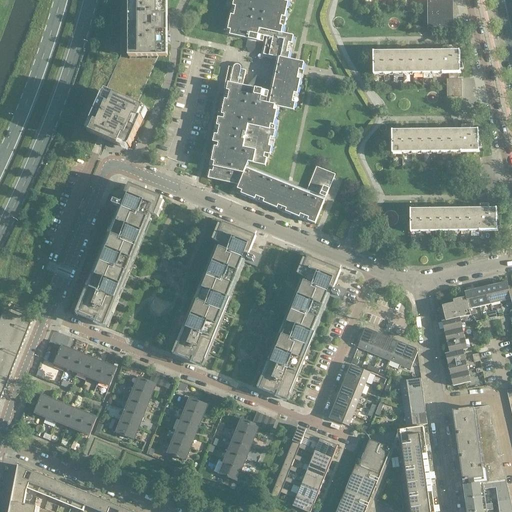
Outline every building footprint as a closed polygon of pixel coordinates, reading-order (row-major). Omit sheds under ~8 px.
[(91,122),(87,131),(90,133),(119,146),(129,150),(130,148),(147,110),(145,109),(138,106),(168,40),(167,0),(120,0),(120,56),(103,94),(91,122)] [(234,0),(233,6),(236,7),(234,16),(231,15),(228,30),(231,30),(230,35),(249,39),(247,47),(248,47),(248,48),(249,50),(250,52),(259,42),(263,43),(261,54),(259,55),(258,55),(258,58),(259,59),(260,60),(262,59),(263,57),(276,60),(269,92),(259,90),(260,83),(260,81),(259,79),(257,78),(248,88),(242,86),(246,70),(242,70),(242,68),(242,66),(240,64),(238,63),(236,63),(234,64),(233,66),(232,67),(229,67),(224,88),(227,89),(226,96),(229,97),(228,101),(225,100),(222,115),(225,116),(224,119),(219,118),(217,126),(220,127),(218,136),(215,135),(213,143),(219,144),(218,148),(215,147),(212,162),(215,163),(213,171),(210,171),(208,178),(239,185),(237,192),(255,199),(256,196),(264,200),(264,203),(277,208),(278,205),(287,209),(286,212),(299,217),(300,215),(309,218),(308,221),(315,224),(325,201),(324,201),(325,198),(326,198),(335,175),(316,167),(307,191),(289,184),(247,166),(249,163),(265,166),(267,159),(264,158),(265,154),(270,155),(271,147),(268,147),(270,138),(273,138),(275,130),(270,129),(271,125),(274,126),(277,111),(274,111),(275,106),(294,111),(295,103),(292,102),(294,93),(297,94),(303,69),(304,63),(288,60),(290,52),(287,52),(288,43),(292,43),(293,36),(281,33),(283,26),(280,26),(282,17),(285,17),(288,3),(285,2),(285,0),(234,0)] [(430,0),(428,0),(428,27),(451,27),(451,0),(439,0),(430,0)] [(443,51),(374,52),(373,52),(373,74),(374,74),(449,73),(449,79),(459,79),(461,79),(461,78),(457,78),(457,73),(460,73),(460,72),(459,51),(458,51),(458,52),(451,52),(451,48),(443,48),(443,51)] [(461,130),(392,131),(392,153),(393,153),(460,152),(467,152),(467,158),(476,158),(476,152),(479,152),(479,151),(478,151),(478,130),(477,130),(470,130),(470,127),(461,127),(461,130)] [(105,326),(108,328),(130,274),(129,274),(151,221),(153,216),(155,217),(162,199),(129,185),(123,201),(110,196),(106,206),(119,211),(98,262),(79,309),(77,316),(104,327),(105,326)] [(480,209),(410,210),(411,232),(421,232),(478,231),(497,231),(497,230),(496,209),(489,209),(489,206),(480,206),(480,209)] [(225,224),(223,223),(215,242),(218,243),(194,300),(172,354),(175,355),(203,367),(205,360),(206,361),(225,313),(245,263),(256,267),(260,257),(249,252),(256,236),(225,224)] [(260,390),(288,401),(290,395),(291,395),(310,347),(330,297),(341,301),(345,291),(334,287),(341,271),(307,257),(300,276),(302,277),(279,334),(278,334),(257,388),(260,390)] [(507,282),(496,284),(500,302),(505,301),(507,307),(511,305),(511,301),(511,299),(509,292),(510,292),(509,287),(507,282)] [(496,284),(486,287),(490,304),(500,302),(496,284)] [(486,287),(476,289),(480,307),(490,304),(486,287)] [(465,292),(466,297),(470,315),(476,314),(475,308),(480,307),(476,289),(465,292)] [(454,303),(442,306),(446,321),(460,318),(466,316),(470,315),(466,297),(453,300),(454,303)] [(32,322),(4,311),(0,319),(0,398),(1,399),(32,322)] [(444,327),(445,333),(463,329),(461,323),(467,322),(466,316),(460,318),(446,321),(447,326),(444,327)] [(365,328),(357,347),(368,352),(376,332),(365,328)] [(463,329),(445,333),(447,343),(465,339),(463,329)] [(387,337),(376,332),(368,352),(379,356),(387,337)] [(387,337),(379,356),(388,360),(396,341),(387,337)] [(465,339),(447,343),(449,353),(463,350),(467,349),(465,339)] [(396,341),(388,360),(398,364),(406,344),(396,341)] [(50,356),(48,362),(66,369),(73,351),(55,344),(51,355),(50,356)] [(417,349),(406,344),(398,364),(411,369),(418,353),(417,350),(417,349)] [(446,354),(448,365),(466,361),(463,350),(449,353),(446,354)] [(73,351),(66,369),(77,373),(84,355),(73,351)] [(95,360),(84,355),(77,373),(88,378),(95,360)] [(106,364),(95,360),(88,378),(99,382),(106,364)] [(466,361),(448,365),(451,376),(468,372),(466,361)] [(117,368),(106,364),(99,382),(110,386),(117,368)] [(125,364),(123,370),(130,373),(132,367),(125,364)] [(350,365),(346,376),(365,384),(370,373),(350,365)] [(45,372),(38,370),(35,376),(42,378),(45,372)] [(154,372),(150,382),(156,384),(160,374),(154,372)] [(468,372),(451,376),(453,386),(471,382),(468,372)] [(156,384),(157,385),(162,387),(166,376),(160,374),(156,384)] [(166,376),(162,387),(168,389),(172,379),(166,376)] [(346,376),(342,386),(361,394),(365,384),(346,376)] [(139,377),(134,388),(152,396),(157,385),(156,384),(150,382),(139,377)] [(421,379),(401,381),(402,392),(423,390),(421,379)] [(177,389),(185,392),(187,386),(179,383),(177,389)] [(342,386),(338,396),(357,404),(361,394),(342,386)] [(134,388),(130,399),(148,406),(152,396),(134,388)] [(423,390),(402,392),(404,404),(424,402),(423,390)] [(205,392),(201,402),(207,405),(211,395),(205,392)] [(53,400),(42,395),(34,413),(46,418),(53,400)] [(211,395),(207,405),(208,405),(213,407),(217,397),(211,395)] [(338,396),(334,407),(353,415),(357,404),(338,396)] [(207,405),(201,402),(187,397),(182,408),(185,409),(203,416),(208,405),(207,405)] [(217,397),(213,407),(219,410),(223,400),(217,397)] [(130,399),(125,410),(143,418),(148,406),(130,399)] [(53,400),(46,418),(57,422),(64,405),(53,400)] [(424,402),(404,404),(405,416),(426,413),(424,402)] [(64,405),(57,422),(68,426),(75,409),(64,405)] [(453,411),(462,481),(463,485),(475,484),(480,483),(505,480),(488,406),(453,411)] [(334,407),(329,419),(348,426),(353,415),(334,407)] [(75,409),(68,426),(79,431),(86,413),(75,409)] [(185,409),(181,420),(199,427),(203,416),(185,409)] [(125,410),(121,421),(139,428),(143,418),(125,410)] [(86,413),(79,431),(90,435),(97,418),(86,413)] [(257,413),(253,423),(259,426),(263,416),(257,413)] [(426,413),(405,416),(407,427),(427,424),(426,413)] [(263,416),(259,426),(260,426),(265,428),(269,418),(263,416)] [(255,437),(260,426),(259,426),(253,423),(237,417),(233,428),(237,430),(255,437)] [(269,418),(265,428),(271,430),(275,421),(269,418)] [(134,440),(139,428),(121,421),(117,420),(112,431),(116,433),(134,440)] [(181,420),(176,431),(194,438),(199,427),(181,420)] [(439,511),(428,426),(367,435),(335,511),(439,511)] [(306,430),(299,427),(292,441),(293,442),(300,444),(303,437),(318,443),(315,451),(333,458),(338,446),(305,433),(306,430)] [(237,430),(232,441),(250,448),(255,437),(237,430)] [(176,431),(172,442),(190,449),(194,438),(176,431)] [(232,441),(228,452),(246,459),(250,448),(232,441)] [(190,449),(172,442),(167,453),(186,461),(190,449)] [(333,458),(315,451),(300,444),(293,442),(289,453),(296,456),(299,448),(314,454),(311,462),(328,469),(333,458)] [(228,452),(224,462),(242,470),(246,459),(228,452)] [(306,473),(324,480),(328,469),(311,462),(296,456),(289,453),(284,464),(291,467),(294,459),(309,465),(306,473)] [(242,470),(224,462),(219,474),(237,481),(242,470)] [(324,480),(306,473),(291,467),(284,464),(280,475),(287,478),(290,470),(305,476),(302,484),(319,491),(324,480)] [(15,484),(27,489),(34,472),(24,468),(18,466),(15,484)] [(211,480),(213,474),(201,469),(198,475),(211,480)] [(34,472),(27,489),(38,493),(45,476),(34,472)] [(282,489),(286,481),(300,487),(297,495),(315,502),(319,491),(302,484),(287,478),(280,475),(275,486),(282,489)] [(45,476),(38,493),(49,498),(56,481),(45,476)] [(475,484),(463,485),(466,511),(511,511),(511,509),(505,480),(480,483),(475,484)] [(56,481),(49,498),(60,502),(67,485),(56,481)] [(12,503),(24,505),(27,489),(15,484),(12,503)] [(60,502),(71,507),(78,490),(67,485),(60,502)] [(282,489),(275,486),(270,497),(278,500),(281,493),(296,499),(293,507),(306,511),(310,511),(315,502),(297,495),(282,489)] [(78,490),(71,507),(83,511),(86,506),(90,494),(78,490)] [(91,508),(100,511),(108,511),(112,503),(95,497),(90,494),(86,506),(91,508)] [(37,507),(24,505),(12,503),(9,511),(39,511),(40,509),(37,509),(37,507)] [(133,511),(112,503),(108,511),(133,511)]
